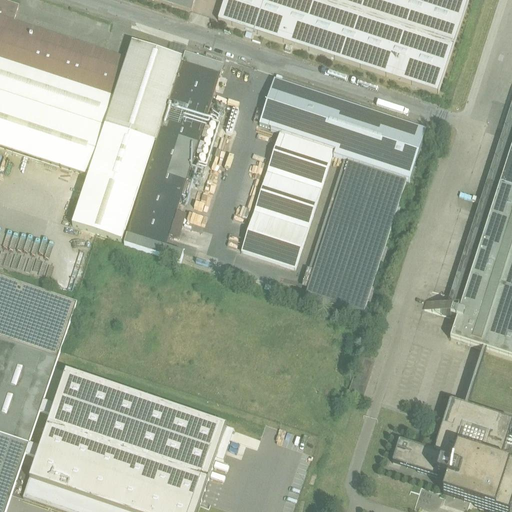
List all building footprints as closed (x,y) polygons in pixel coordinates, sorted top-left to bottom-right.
[(20,6),(0,0),(0,16),(15,22),(20,6)] [(196,0),(153,0),(192,13),(196,0)] [(470,0),(469,0),(226,0),(219,22),(439,94),(470,0)] [(15,22),(0,16),(0,93),(106,128),(128,59),(15,22)] [(183,61),(133,45),(128,59),(106,128),(155,145),(183,61)] [(198,57),(186,53),(183,61),(184,61),(182,65),(195,69),(198,57)] [(225,65),(198,57),(195,69),(221,77),(225,65)] [(182,65),(125,247),(181,264),(184,255),(167,250),(218,86),(221,77),(195,69),(182,65)] [(425,130),(274,81),(259,128),(281,135),(335,153),(333,159),(349,164),(408,183),(425,130)] [(106,128),(0,93),(0,148),(90,178),(139,194),(155,145),(106,128)] [(511,119),(454,299),(464,302),(457,321),(451,341),(511,360),(511,119)] [(281,135),(242,254),(296,271),(333,159),(335,153),(281,135)] [(408,183),(349,164),(305,299),(364,318),(408,183)] [(139,194),(90,178),(73,227),(122,243),(139,194)] [(196,263),(186,260),(184,266),(194,269),(196,263)] [(12,439),(0,474),(0,511),(6,511),(26,456),(44,402),(78,304),(0,277),(0,339),(41,354),(12,439)] [(460,313),(428,302),(425,311),(457,321),(460,313)] [(41,354),(0,339),(0,435),(12,439),(41,354)] [(348,395),(363,400),(375,363),(360,358),(348,395)] [(56,406),(44,402),(26,456),(37,460),(24,500),(58,511),(199,511),(228,428),(66,374),(56,406)] [(511,427),(511,423),(451,404),(434,455),(400,444),(393,466),(479,493),(474,507),(492,511),(511,511),(511,468),(500,465),(511,427)] [(0,474),(12,439),(0,435),(0,474)]
